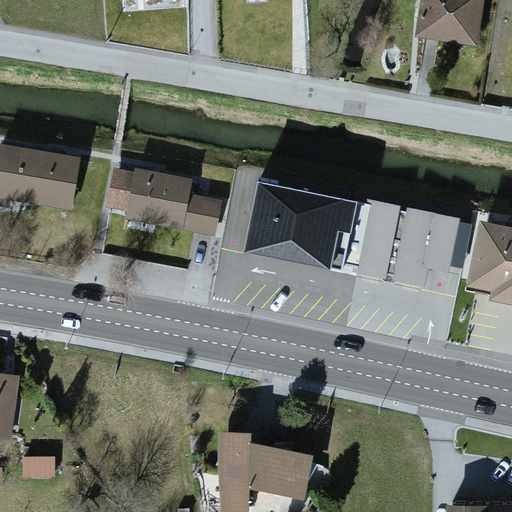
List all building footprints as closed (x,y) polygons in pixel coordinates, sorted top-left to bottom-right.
[(484,0),(424,0),(419,39),(480,48),(484,0)] [(83,155),(1,142),(0,148),(0,194),(76,210),(83,155)] [(194,174),(120,157),(110,211),(187,225),(194,174)] [(465,213),(373,193),(357,269),(429,285),(433,265),(452,269),(465,213)] [(511,219),(482,214),(467,289),(511,299),(511,219)] [(21,371),(0,367),(0,436),(12,438),(21,371)] [(253,426),(221,427),(222,511),(251,511),(252,482),(306,494),(313,450),(252,436),(253,426)] [(485,511),(486,500),(447,499),(446,511),(485,511)]
